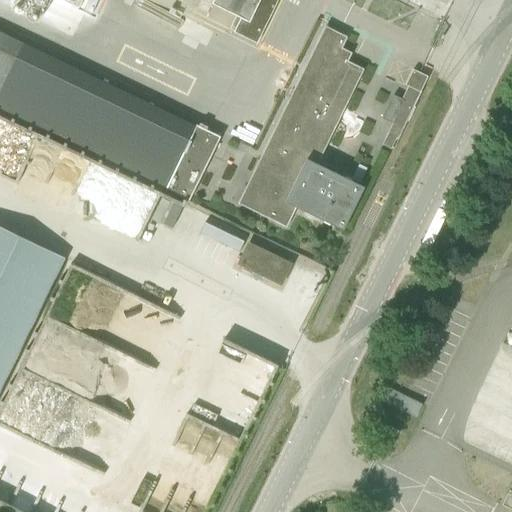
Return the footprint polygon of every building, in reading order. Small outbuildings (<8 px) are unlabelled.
[(257,43),(270,17),(277,0),(67,0),(80,6),(82,0),(213,0),(212,4),(241,18),(234,32),(257,43)] [(286,227),(296,207),(317,218),(319,213),(340,224),(357,189),(315,169),(363,70),(344,60),(348,52),(342,48),(347,37),(325,27),(238,204),(286,227)] [(408,86),(419,92),(420,92),(427,77),(419,73),(413,69),(405,85),(408,86)] [(419,92),(408,86),(401,100),(404,102),(392,125),(401,129),(418,95),(419,92)] [(386,122),(392,125),(404,102),(401,100),(393,96),(381,119),(386,122)] [(197,126),(168,186),(191,197),(220,137),(197,126)] [(396,138),(387,133),(382,144),(389,148),(391,148),(396,138)] [(0,389),(64,258),(0,226),(0,389)] [(254,272),(252,276),(262,281),(264,277),(281,285),(294,258),(285,254),(282,260),(248,243),(238,264),(254,272)] [(117,268),(79,350),(224,417),(261,335),(117,268)] [(422,405),(392,390),(386,402),(416,417),(422,405)] [(378,443),(389,449),(398,431),(386,425),(378,443)]
